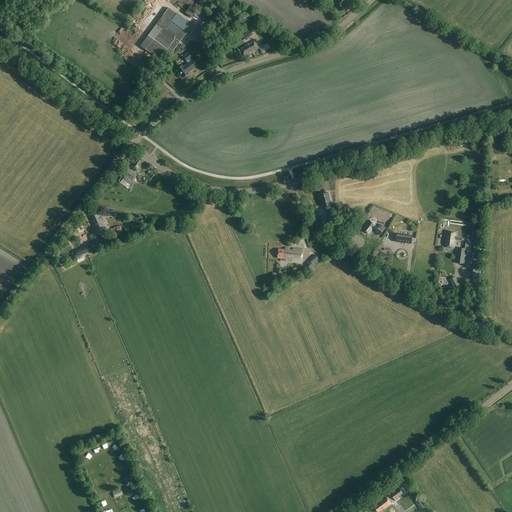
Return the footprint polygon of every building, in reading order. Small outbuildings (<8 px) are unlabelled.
[(349,2),(350,0),(336,0),(334,3),(342,9),(348,1),(349,2)] [(192,17),(197,10),(191,5),(185,13),(192,17)] [(171,21),(176,14),(168,8),(163,15),(150,33),(147,37),(140,46),(159,60),(165,53),(169,56),(171,52),(173,53),(174,51),(173,51),(184,36),(187,32),(171,21)] [(336,12),(332,16),(338,22),(342,18),(336,12)] [(244,36),(247,40),(256,33),(253,29),(244,36)] [(251,53),(258,49),(254,40),(245,45),(245,46),(240,48),(244,56),(247,54),(247,53),(250,51),(251,53)] [(187,73),(197,66),(193,60),(190,62),(189,60),(191,58),(188,53),(183,57),(186,61),(187,61),(188,63),(183,66),(183,65),(177,69),(183,77),(188,74),(187,73)] [(137,171),(144,162),(143,160),(143,159),(140,156),(139,158),(138,157),(134,162),(130,166),(137,171)] [(129,170),(125,175),(123,179),(130,184),(137,175),(129,170)] [(326,211),(332,209),(331,205),(332,205),(328,193),(320,195),(324,208),(325,207),(326,211)] [(96,233),(92,234),(89,235),(93,244),(96,242),(100,241),(99,238),(98,239),(96,236),(99,235),(99,237),(103,235),(103,233),(107,231),(101,218),(100,218),(99,217),(98,214),(90,217),(92,220),(94,225),(92,225),(96,233)] [(378,227),(376,225),(370,220),(363,230),(369,234),(373,228),(376,230),(375,232),(380,236),(385,230),(379,226),(378,227)] [(454,248),(455,240),(457,240),(458,240),(462,241),(463,238),(456,237),(456,232),(447,231),(445,247),(454,248)] [(412,236),(396,234),(395,242),(411,244),(412,236)] [(456,263),(464,264),(465,257),(464,257),(465,254),(466,254),(467,243),(464,242),(463,248),(459,248),(456,263)] [(80,256),(91,251),(89,246),(78,251),(80,256)] [(302,263),(303,249),(285,248),(285,250),(279,249),(278,259),(284,259),(284,261),(302,263)] [(315,254),(309,260),(310,261),(307,264),(310,267),(318,260),(319,261),(320,260),(319,259),(315,254)] [(472,267),(472,282),(480,283),(480,268),(472,267)] [(394,490),(390,493),(396,501),(399,498),(407,508),(416,502),(421,510),(426,506),(421,498),(417,501),(412,495),(410,497),(407,492),(403,495),(403,494),(403,493),(400,488),(395,491),(394,490)] [(385,509),(391,504),(386,497),(380,502),(380,503),(374,507),(377,511),(378,511),(384,508),(385,509)]
